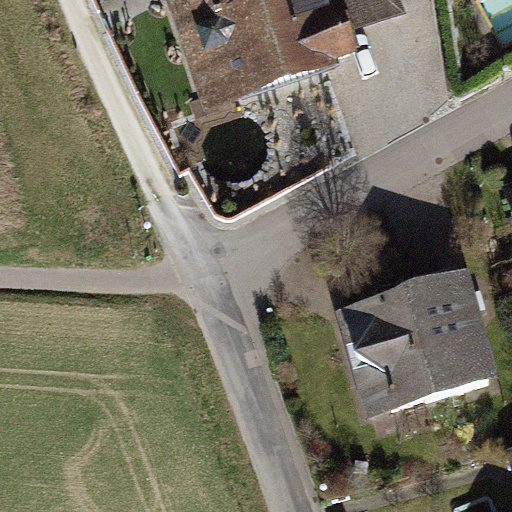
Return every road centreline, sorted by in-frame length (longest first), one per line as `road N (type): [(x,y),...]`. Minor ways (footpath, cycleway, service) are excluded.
road 1 (residential): [(202,264),(511,104)]
road 2 (residential): [(202,264),(296,511)]
road 3 (track): [(202,264),(169,277),(0,275)]
